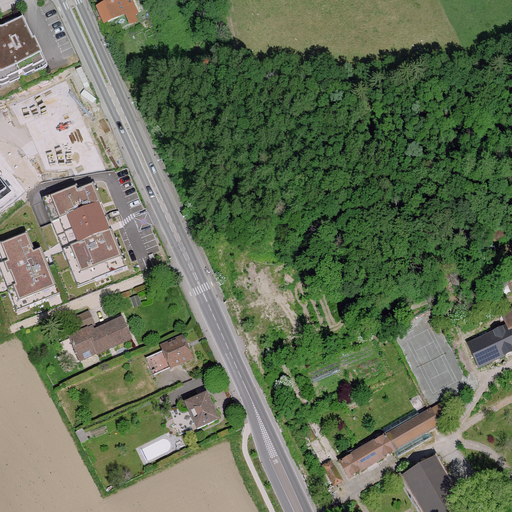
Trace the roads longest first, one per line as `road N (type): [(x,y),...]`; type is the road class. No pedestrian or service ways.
road 1 (primary): [(299,511),(72,0)]
road 2 (track): [(188,260),(27,325)]
road 3 (unknown): [(457,511),(467,425),(482,396),(511,371)]
